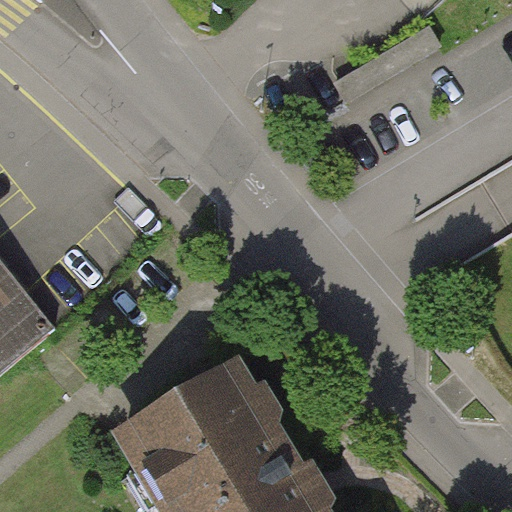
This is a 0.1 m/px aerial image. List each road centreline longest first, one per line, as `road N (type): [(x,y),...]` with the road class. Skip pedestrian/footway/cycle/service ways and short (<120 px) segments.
road 1 (residential): [(511,490),(433,415),(179,121)]
road 2 (residential): [(0,5),(179,121)]
road 3 (residential): [(179,121),(105,0)]
